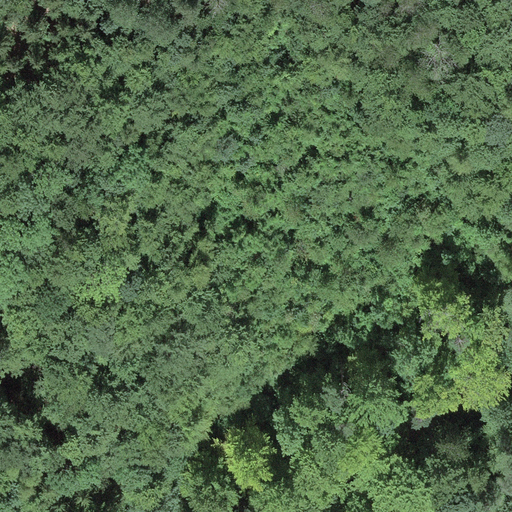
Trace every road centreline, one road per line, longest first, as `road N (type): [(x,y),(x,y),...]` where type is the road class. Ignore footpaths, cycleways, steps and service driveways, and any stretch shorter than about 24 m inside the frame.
road 1 (track): [(511,356),(434,406),(321,511)]
road 2 (track): [(376,457),(269,472),(157,511)]
